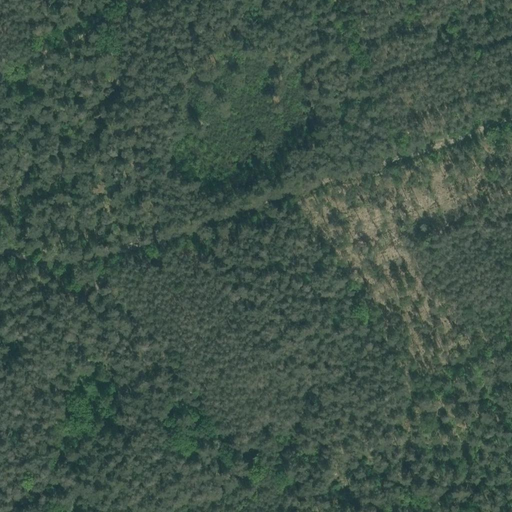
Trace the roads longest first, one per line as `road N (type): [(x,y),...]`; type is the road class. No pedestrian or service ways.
road 1 (track): [(0,253),(92,252),(393,162)]
road 2 (track): [(150,0),(0,68)]
